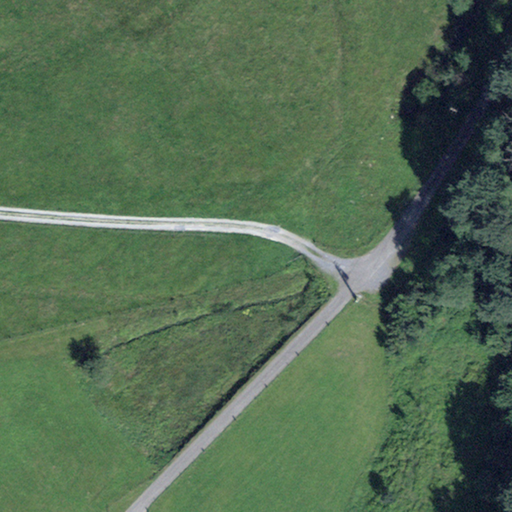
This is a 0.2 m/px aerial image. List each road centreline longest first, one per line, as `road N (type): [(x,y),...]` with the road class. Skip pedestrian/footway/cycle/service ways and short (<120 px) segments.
road 1 (unclassified): [(511,51),(457,154),(387,250),(135,511)]
road 2 (track): [(362,277),(288,239),(241,228),(0,213)]
